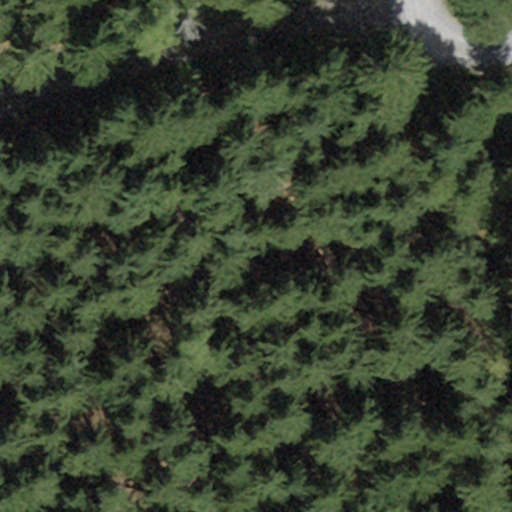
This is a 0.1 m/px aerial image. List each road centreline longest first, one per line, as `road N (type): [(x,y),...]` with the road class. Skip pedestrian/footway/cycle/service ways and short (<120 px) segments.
road 1 (track): [(417,39),(157,53),(0,121)]
road 2 (track): [(511,56),(417,39),(409,0)]
